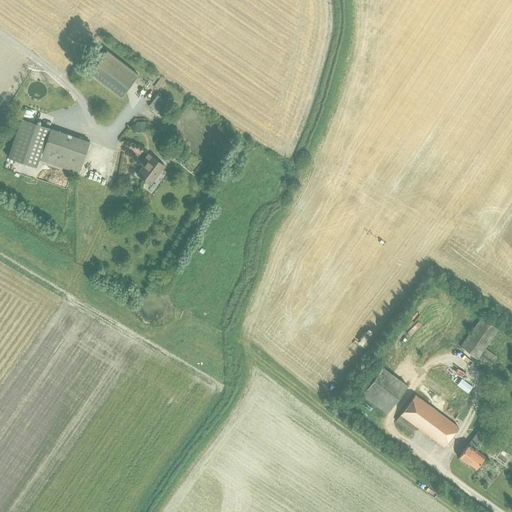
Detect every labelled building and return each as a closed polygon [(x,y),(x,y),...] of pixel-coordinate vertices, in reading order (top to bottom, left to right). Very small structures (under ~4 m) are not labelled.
[(120,98),(138,75),(106,50),(88,74),(120,98)] [(157,95),(148,105),(163,116),(171,105),(157,95)] [(21,118),(8,157),(36,167),(39,157),(40,157),(39,160),(79,173),(89,142),(21,118)] [(144,121),(135,121),(136,131),(145,130),(144,121)] [(181,138),(175,141),(181,151),(186,148),(181,138)] [(146,161),(136,174),(150,185),(164,165),(148,153),(143,159),(146,161)] [(481,317),(459,346),(488,367),(496,357),(484,348),(498,330),(481,317)] [(461,379),(457,385),(467,393),(472,387),(461,379)] [(444,446),(458,427),(415,395),(395,420),(412,433),(417,427),(444,446)] [(478,430),(477,432),(458,457),(474,470),(484,456),(476,450),(479,447),(477,445),(485,435),(478,430)]
